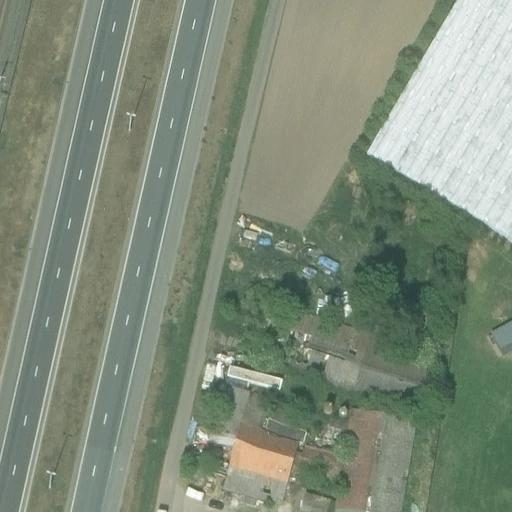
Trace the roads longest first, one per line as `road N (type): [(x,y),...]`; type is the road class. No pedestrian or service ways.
road 1 (unclassified): [(167,511),(284,0)]
road 2 (motorway): [(102,511),(216,0)]
road 3 (motorway): [(121,0),(7,511)]
